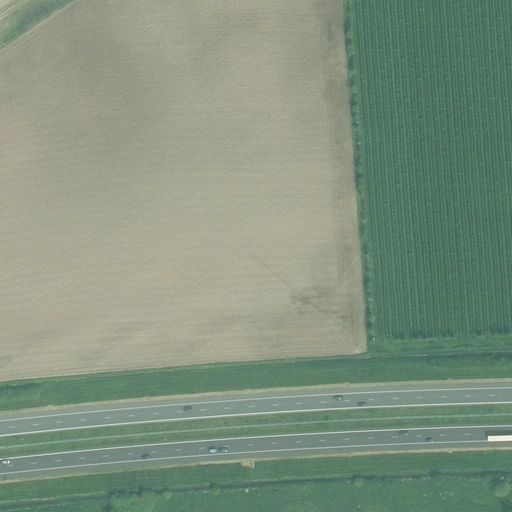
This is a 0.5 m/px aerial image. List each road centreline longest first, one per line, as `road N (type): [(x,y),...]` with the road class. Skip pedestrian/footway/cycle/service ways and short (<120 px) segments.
road 1 (motorway): [(511,396),(248,406),(0,428)]
road 2 (motorway): [(0,467),(511,433)]
